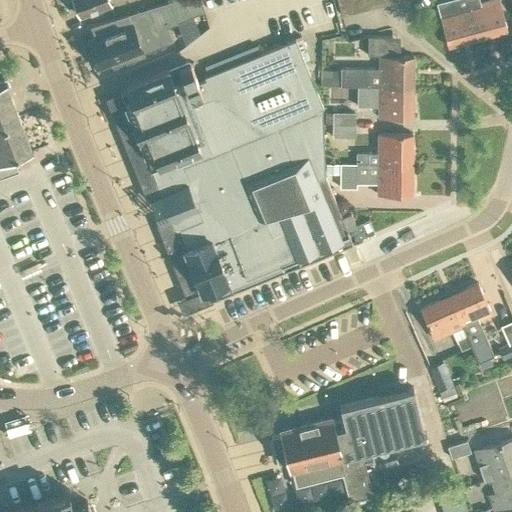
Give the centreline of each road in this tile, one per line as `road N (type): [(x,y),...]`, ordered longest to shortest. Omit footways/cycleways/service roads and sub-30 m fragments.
road 1 (residential): [(173,357),(484,217),(511,154)]
road 2 (tertiary): [(173,357),(35,26)]
road 3 (residential): [(0,396),(54,397),(173,357)]
road 4 (tertiary): [(237,511),(173,357)]
